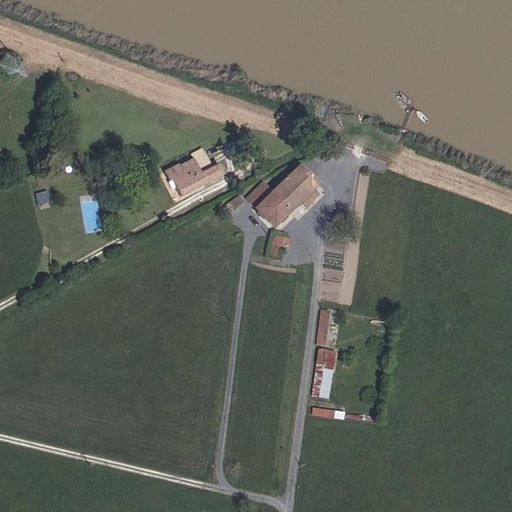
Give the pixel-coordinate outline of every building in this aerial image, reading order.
[(191,137),(193,144),(203,140),(201,133),(191,137)] [(174,150),(163,157),(166,166),(165,167),(168,174),(174,171),(179,182),(222,158),(216,147),(210,151),(203,140),(193,144),(188,145),(174,150)] [(115,153),(101,157),(107,170),(121,166),(115,153)] [(300,196),(315,182),(292,160),(285,167),(268,184),(259,176),(256,178),(276,198),(283,206),(296,193),(300,196)] [(263,211),(276,198),(256,178),(242,192),(263,211)] [(36,192),(38,204),(48,203),(46,191),(36,192)] [(276,198),(263,211),(264,212),(266,215),(268,212),(272,216),(283,206),(276,198)] [(335,201),(330,208),(343,217),(348,209),(335,201)] [(270,228),(267,238),(277,241),(285,243),(288,233),(270,228)] [(277,241),(267,238),(265,248),(274,250),(277,241)] [(328,325),(329,309),(320,308),(317,345),(335,346),(337,325),(328,325)] [(316,348),(314,396),(332,397),(335,349),(316,348)] [(343,418),(344,410),(311,407),(310,415),(343,418)]
